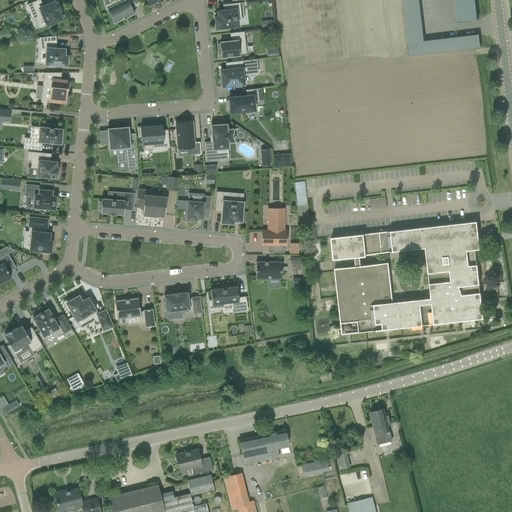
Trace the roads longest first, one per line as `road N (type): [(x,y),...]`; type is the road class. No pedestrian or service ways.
road 1 (unclassified): [(14,467),(285,416),(511,349)]
road 2 (residential): [(73,269),(107,282),(236,268),(239,244),(77,234)]
road 3 (residential): [(90,117),(210,107),(200,2),(96,49)]
